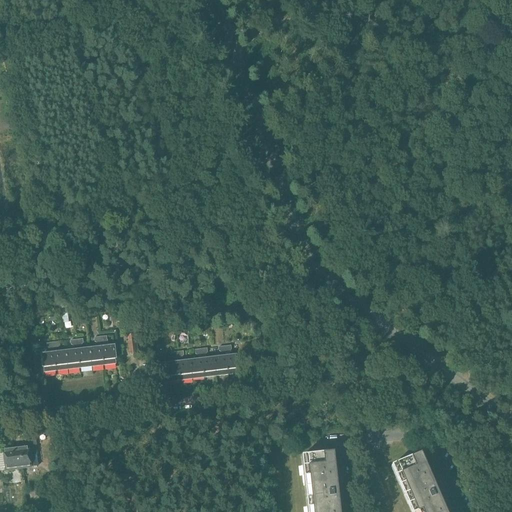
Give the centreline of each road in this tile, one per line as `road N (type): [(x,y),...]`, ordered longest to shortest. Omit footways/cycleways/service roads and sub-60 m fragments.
road 1 (unclassified): [(511,422),(310,268),(285,238),(207,0)]
road 2 (residential): [(43,416),(310,386)]
